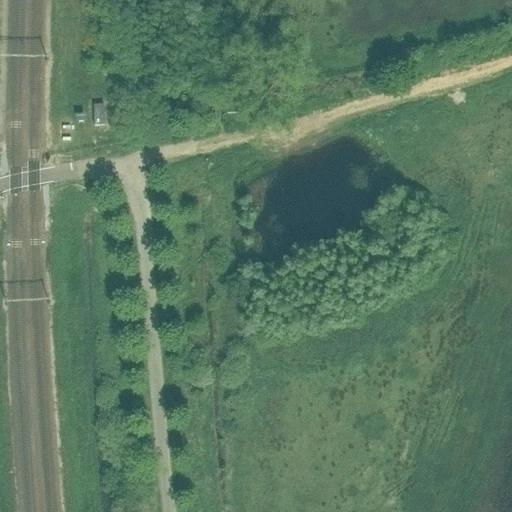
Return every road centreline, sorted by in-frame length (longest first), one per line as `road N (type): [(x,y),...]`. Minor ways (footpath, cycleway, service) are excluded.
road 1 (unclassified): [(0,188),(104,166),(131,182),(140,207),(169,511)]
road 2 (track): [(246,133),(511,59)]
road 3 (track): [(120,171),(156,150),(246,133)]
